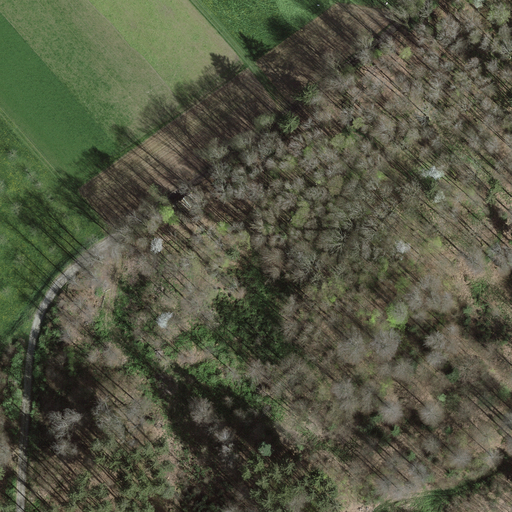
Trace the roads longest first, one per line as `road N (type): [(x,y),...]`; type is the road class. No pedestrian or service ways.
road 1 (track): [(415,0),(55,273),(32,326),(0,356)]
road 2 (track): [(32,326),(16,511)]
road 3 (track): [(193,0),(282,100)]
